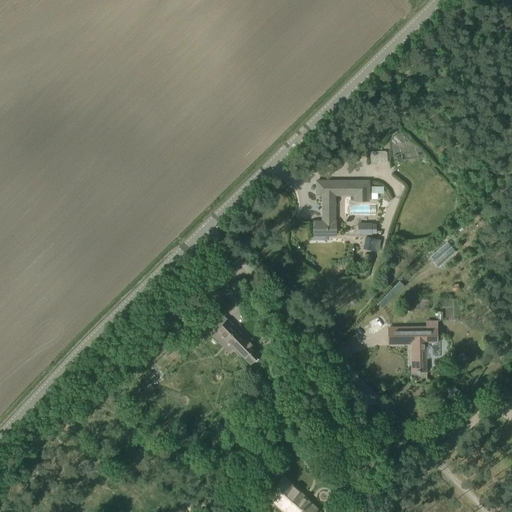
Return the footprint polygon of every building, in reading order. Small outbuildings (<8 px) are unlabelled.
[(380,153),(370,153),(370,164),(380,164),(380,153)] [(370,201),(370,181),(316,181),(316,195),(322,195),(322,216),(323,216),(323,221),(314,221),(314,232),(336,232),(336,195),(354,195),(354,201),(370,201)] [(371,185),(371,198),(383,199),(383,186),(371,185)] [(365,236),(363,249),(379,252),(381,239),(365,236)] [(243,339),(234,330),(226,321),(214,332),(219,337),(222,335),(250,363),(260,354),(249,342),(251,341),(246,336),(243,339)] [(424,326),(388,328),(388,343),(412,343),(412,349),(412,371),(428,370),(428,344),(437,344),(437,326),(436,326),(436,321),(424,321),(424,326)] [(283,478),(276,485),(268,495),(286,511),(313,511),(316,509),(310,504),(309,504),(305,500),(306,498),(283,478)]
